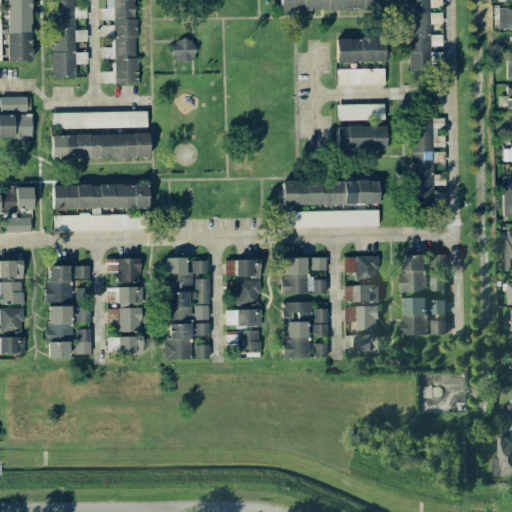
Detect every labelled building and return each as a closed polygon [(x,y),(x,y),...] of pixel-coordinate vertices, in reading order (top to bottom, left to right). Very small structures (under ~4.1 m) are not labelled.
[(5,0),(6,61),(30,61),(29,0),(5,0)] [(75,77),(72,0),(49,0),(52,78),(75,77)] [(136,83),(134,0),(105,0),(106,9),(100,9),(101,20),(112,20),(112,25),(100,26),(100,37),(111,37),(111,47),(101,47),(101,59),(112,59),(112,71),(102,72),(102,83),(136,83)] [(278,0),(279,10),(376,11),(375,0),(278,0)] [(430,71),(429,0),(406,0),(407,71),(430,71)] [(498,30),(511,29),(511,6),(498,7),(498,30)] [(85,30),(75,30),(75,42),(85,41),(85,30)] [(335,38),(334,62),(383,63),(383,39),(335,38)] [(174,39),(172,59),(192,61),(194,41),(174,39)] [(383,68),(335,70),(336,85),(383,84),(383,68)] [(26,96),(0,96),(0,111),(26,111),(26,96)] [(335,105),(336,121),(383,119),(382,104),(335,105)] [(50,113),(50,129),(146,127),(146,111),(50,113)] [(30,115),(0,115),(0,137),(11,137),(11,141),(30,141),(30,115)] [(408,118),(409,210),(433,209),(432,117),(408,118)] [(384,150),(384,126),(335,126),(335,149),(384,150)] [(148,157),(147,133),(49,135),(50,159),(148,157)] [(511,182),(511,183),(511,176),(501,176),(502,216),(511,216),(511,182)] [(343,205),(342,180),(281,182),(281,206),(343,205)] [(353,204),(377,204),(377,180),(353,180),(353,204)] [(146,208),(146,184),(51,185),(51,209),(146,208)] [(0,186),(0,211),(31,211),(31,187),(2,187),(0,186)] [(377,226),(376,210),(282,212),(282,228),(377,226)] [(52,216),(52,232),(147,230),(147,214),(52,216)] [(29,218),(3,218),(3,232),(29,232),(29,218)] [(444,267),(444,254),(430,255),(430,267),(444,267)] [(425,291),(424,255),(400,255),(400,291),(425,291)] [(376,281),(375,256),(341,257),(342,273),(353,272),(354,282),(376,281)] [(188,317),(188,290),(192,290),(193,320),(208,319),(207,276),(206,276),(206,260),(190,261),(190,272),(184,272),(184,257),(163,258),(164,318),(188,317)] [(305,257),(281,258),(282,294),(325,293),(325,278),(305,279),(305,257)] [(138,282),(137,258),(104,259),(104,272),(116,271),(117,283),(138,282)] [(325,270),(325,258),(309,258),(309,270),(325,270)] [(223,260),(223,276),(259,275),(259,259),(223,260)] [(0,277),(21,277),(21,260),(0,260),(0,277)] [(45,301),(69,300),(68,265),(44,266),(45,301)] [(72,266),(72,279),(88,278),(87,266),(72,266)] [(444,277),(430,276),(429,290),(443,291),(444,277)] [(257,280),(224,281),(224,294),(235,294),(235,305),(257,305),(257,280)] [(21,282),(0,281),(0,304),(21,304),(21,282)] [(378,285),(353,285),(353,302),(378,302),(378,285)] [(342,286),(342,301),(352,301),(352,286),(342,286)] [(140,287),(115,287),(115,304),(140,304),(140,287)] [(88,288),(74,288),(74,302),(88,301),(88,288)] [(401,335),(429,335),(444,334),(444,317),(444,300),(426,301),(426,297),(401,298),(401,335)] [(281,302),(283,358),(308,358),(307,322),(310,322),(309,302),(281,302)] [(88,322),(88,305),(74,304),(74,322),(88,322)] [(46,358),(69,357),(68,306),(45,306),(46,358)] [(343,322),(354,321),(355,330),(377,330),(376,306),(342,307),(343,322)] [(0,353),(22,353),(22,336),(21,336),(21,309),(0,308),(0,353)] [(118,332),(139,332),(139,308),(117,308),(118,332)] [(223,310),(224,326),(260,325),(260,309),(223,310)] [(311,337),(327,337),(326,309),(311,309),(311,337)] [(189,323),(167,324),(168,340),(162,340),(163,360),(190,359),(189,323)] [(208,335),(207,323),(192,323),(192,336),(208,335)] [(89,329),(74,329),(74,354),(89,354),(89,329)] [(259,355),(259,330),(236,331),(237,355),(259,355)] [(225,344),(236,344),(236,331),(225,332),(225,344)] [(353,335),(354,352),(378,351),(378,334),(353,335)] [(141,336),(105,337),(106,353),(141,352),(141,336)] [(326,357),(326,343),(312,343),(312,357),(326,357)] [(207,359),(207,345),(194,345),(193,359),(207,359)] [(511,475),(511,442),(506,442),(506,437),(496,438),(496,456),(491,456),(491,476),(511,475)]
